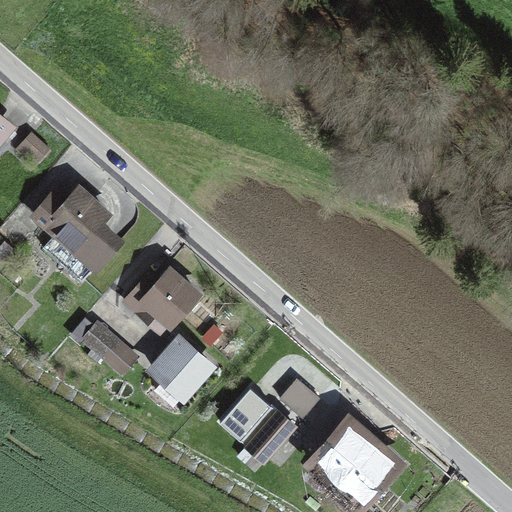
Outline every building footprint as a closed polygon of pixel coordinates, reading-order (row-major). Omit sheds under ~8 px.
[(0,117),(0,137),(10,126),(0,117)] [(34,164),(36,162),(38,164),(50,150),(31,133),(16,149),(34,164)] [(94,226),(106,212),(79,188),(62,206),(52,197),(36,215),(55,232),(43,247),(82,281),(114,243),(94,226)] [(0,265),(14,249),(3,240),(0,243),(0,265)] [(171,270),(153,291),(141,280),(124,300),(137,311),(145,301),(169,322),(196,292),(171,270)] [(84,338),(123,371),(135,357),(97,323),(84,338)] [(210,365),(180,338),(153,368),(183,395),(210,365)] [(319,397),(297,378),(280,397),(302,416),(319,397)] [(277,411),(247,445),(264,460),(294,425),(277,411)] [(317,459),(322,464),(312,476),(321,484),(332,472),(362,499),(392,465),(346,425),(317,459)]
